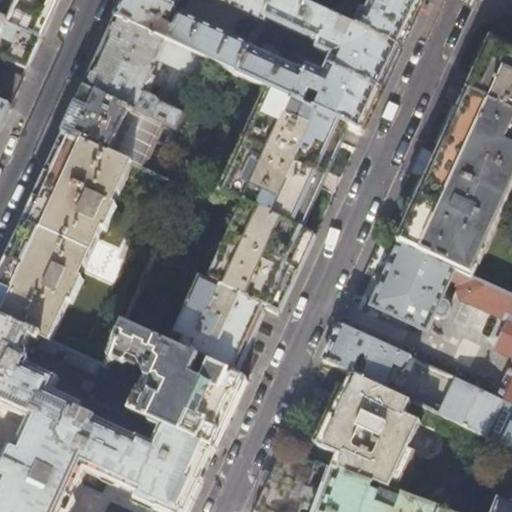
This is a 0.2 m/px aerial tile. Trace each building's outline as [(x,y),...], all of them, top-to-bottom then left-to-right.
[(59,0),(0,0),(0,21),(41,40),(55,12),(59,0)] [(125,0),(122,8),(116,19),(207,61),(240,75),(252,48),(256,38),(251,36),(247,46),(190,20),(185,24),(181,32),(169,26),(181,0),(190,0),(204,6),(207,0),(215,0),(264,21),(265,19),(274,0),(125,0)] [(331,58),(327,67),(382,91),(389,75),(401,49),(326,15),(308,6),(293,0),(274,0),(265,19),(312,41),(309,47),(331,58)] [(369,0),(370,2),(366,9),(361,10),(356,20),(346,16),(346,14),(330,6),(326,15),(401,49),(414,17),(418,8),(422,0),(369,0)] [(207,61),(116,19),(100,55),(85,89),(138,113),(176,131),(183,116),(160,105),(157,101),(149,98),(164,64),(199,80),(207,61)] [(0,58),(27,71),(41,40),(0,21),(0,58)] [(475,78),(468,93),(511,113),(511,49),(492,40),(475,78)] [(369,118),(382,91),(327,67),(324,73),(301,63),(299,69),(252,48),(240,75),(266,88),(311,109),(348,126),(362,132),(369,118)] [(0,66),(0,104),(10,109),(21,85),(24,78),(0,66)] [(348,126),(311,109),(266,88),(219,193),(246,205),(210,283),(265,309),(278,315),(284,304),(298,272),(313,241),(315,236),(300,229),(348,126)] [(138,113),(85,89),(75,110),(64,135),(70,137),(110,155),(129,114),(136,117),(138,113)] [(471,277),(511,190),(511,113),(468,93),(454,124),(429,178),(405,231),(399,244),(460,272),(471,277)] [(0,104),(0,130),(10,109),(0,104)] [(133,166),(110,155),(70,137),(69,139),(45,191),(4,281),(0,289),(0,318),(41,337),(52,343),(70,304),(73,306),(85,281),(81,280),(104,230),(107,232),(118,208),(115,206),(133,166)] [(457,277),(469,283),(466,291),(467,297),(511,318),(496,350),(511,357),(511,362),(495,398),(511,406),(511,295),(471,277),(460,272),(399,244),(370,307),(430,335),(438,317),(445,321),(454,318),(459,308),(457,299),(448,295),(457,277)] [(265,309),(210,283),(201,279),(170,347),(234,376),(238,366),(265,309)] [(36,342),(39,343),(41,337),(0,318),(0,511),(68,511),(86,474),(136,497),(134,502),(155,511),(187,511),(216,451),(137,414),(136,418),(159,430),(150,449),(92,422),(92,421),(82,416),(84,410),(50,394),(54,382),(24,368),(27,362),(24,357),(31,340),(34,342),(33,344),(35,344),(36,342)] [(234,376),(170,347),(125,326),(110,358),(118,362),(129,359),(138,362),(146,378),(140,392),(133,390),(112,380),(109,375),(103,372),(93,394),(137,414),(216,451),(236,407),(247,382),(234,376)] [(323,361),(351,374),(413,402),(503,444),(511,423),(511,406),(495,398),(455,380),(442,408),(389,383),(395,369),(400,371),(405,370),(410,359),(339,327),(330,345),(323,361)] [(413,402),(351,374),(332,415),(317,447),(337,456),(332,470),(398,494),(417,454),(410,450),(422,424),(406,417),(413,402)] [(511,423),(503,444),(511,448),(511,423)] [(445,511),(398,494),(332,470),(281,452),(267,484),(254,511),(256,511),(298,511),(301,505),(303,507),(302,509),(312,511),(313,511),(316,509),(314,511),(445,511)] [(511,511),(511,471),(495,511),(511,511)]
